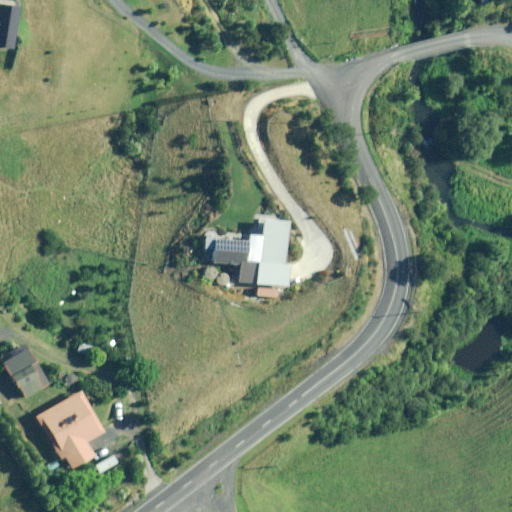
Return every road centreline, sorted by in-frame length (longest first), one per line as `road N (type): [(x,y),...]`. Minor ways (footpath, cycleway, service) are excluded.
road 1 (unclassified): [(155,511),(336,372),(385,317),(395,288),(393,227),(351,123),(352,96)]
road 2 (unclassified): [(352,96),(381,64),(475,36),(511,36)]
road 3 (unclassified): [(265,0),(298,69),(352,96)]
